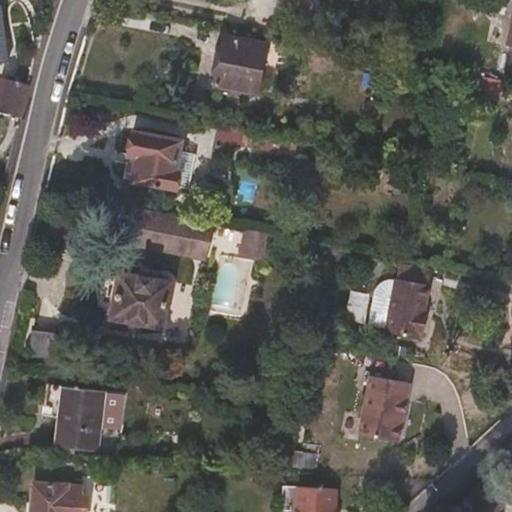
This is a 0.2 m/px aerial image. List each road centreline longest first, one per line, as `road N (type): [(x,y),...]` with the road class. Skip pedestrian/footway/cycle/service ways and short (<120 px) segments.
road 1 (residential): [(0,341),(35,167),(83,0)]
road 2 (residential): [(511,424),(413,511)]
